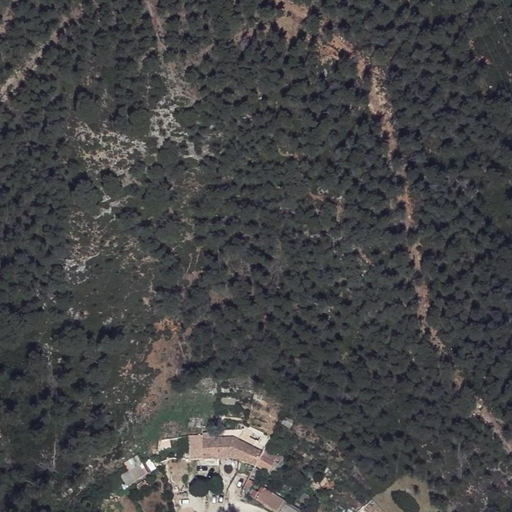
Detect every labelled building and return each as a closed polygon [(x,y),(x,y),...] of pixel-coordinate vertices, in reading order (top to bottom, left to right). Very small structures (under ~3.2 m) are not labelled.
[(179,389),(163,389),(164,403),(180,402),(179,389)] [(207,413),(174,416),(177,434),(209,433),(248,445),(252,429),(207,413)] [(124,462),(129,469),(119,475),(126,486),(156,469),(152,462),(145,466),(138,454),(124,462)] [(230,466),(222,464),(219,470),(227,473),(230,466)] [(254,481),(236,471),(234,478),(267,494),(270,486),(255,478),(254,481)]
